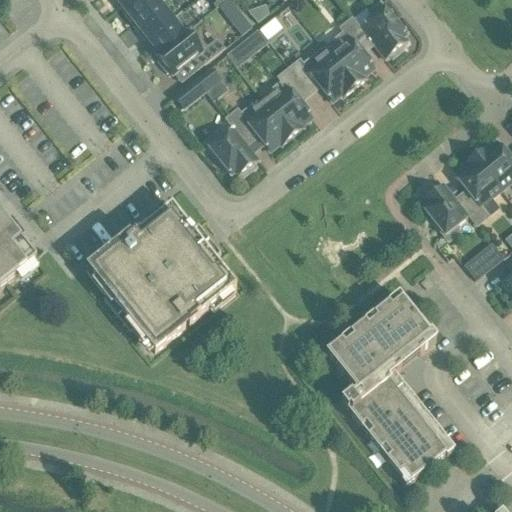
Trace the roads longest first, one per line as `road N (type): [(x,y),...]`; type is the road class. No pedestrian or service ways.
road 1 (residential): [(448,50),(231,226),(67,26)]
road 2 (tertiary): [(275,511),(173,456),(0,416)]
road 3 (tertiary): [(0,448),(91,465),(218,511)]
